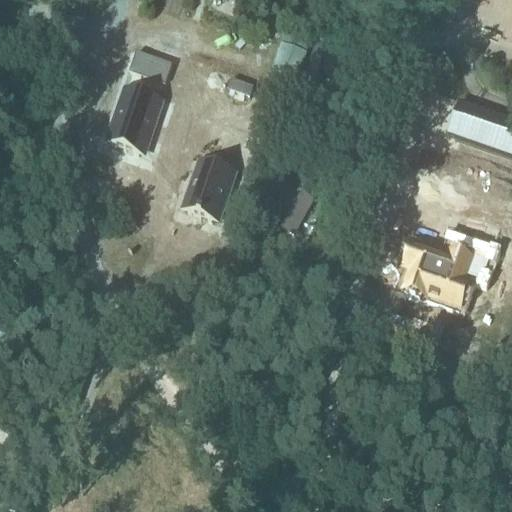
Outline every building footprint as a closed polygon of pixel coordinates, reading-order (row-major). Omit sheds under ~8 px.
[(270,84),(295,94),(308,58),(283,48),(270,84)] [(137,56),(130,76),(141,80),(148,60),(137,56)] [(295,94),(270,84),(257,119),(283,128),(295,94)] [(123,101),(105,151),(139,163),(157,112),(123,101)] [(511,125),(460,108),(449,138),(511,159),(511,125)] [(199,158),(182,208),(217,221),(234,171),(199,158)] [(276,221),(298,233),(314,204),(292,192),(276,221)] [(412,258),(398,302),(464,322),(478,278),(412,258)] [(36,274),(26,270),(21,282),(31,286),(36,274)]
